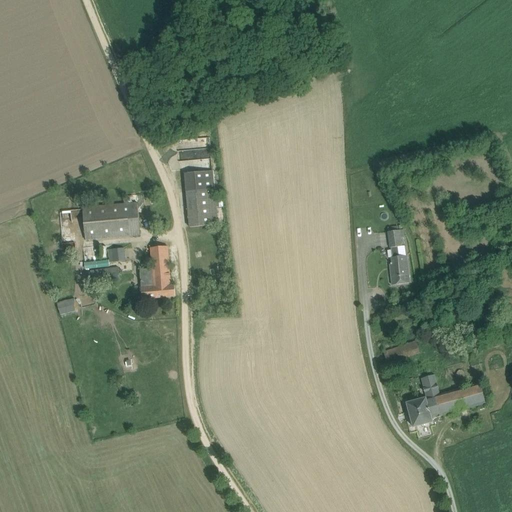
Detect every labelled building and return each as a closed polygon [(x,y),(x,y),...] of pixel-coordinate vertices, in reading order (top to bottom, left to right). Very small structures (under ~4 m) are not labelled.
[(218,225),(213,171),(185,174),(190,228),(218,225)] [(83,208),(86,240),(140,235),(138,203),(83,208)] [(392,285),(397,285),(410,284),(407,256),(399,257),(398,247),(403,246),(400,231),(399,231),(398,227),(388,228),(389,232),(388,232),(390,248),(391,248),(393,258),(391,258),(392,261),(390,261),(391,265),(390,265),(392,285)] [(152,269),(140,270),(142,299),(176,297),(175,285),(171,286),(168,247),(151,248),(152,269)] [(109,255),(106,255),(106,261),(109,260),(109,263),(126,262),(125,249),(108,250),(109,255)] [(119,267),(91,271),(93,285),(96,284),(97,291),(102,290),(102,284),(121,281),(119,267)] [(71,307),(69,300),(57,303),(58,310),(71,307)] [(388,364),(397,361),(419,353),(416,342),(384,353),(388,364)] [(414,428),(416,427),(433,422),(432,419),(442,416),(486,404),(480,385),(441,396),(435,376),(422,380),(427,398),(407,404),(409,412),(407,413),(409,419),(411,419),(414,428)]
